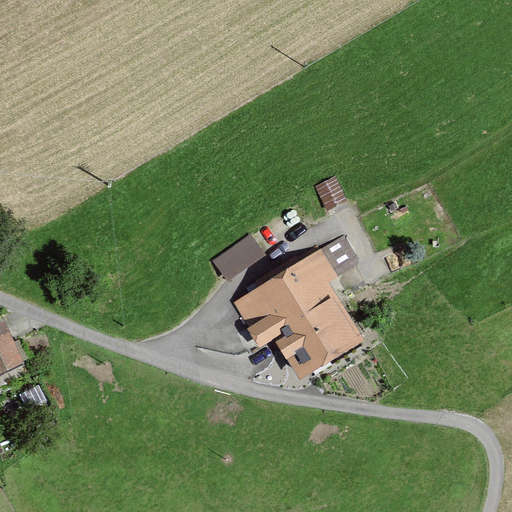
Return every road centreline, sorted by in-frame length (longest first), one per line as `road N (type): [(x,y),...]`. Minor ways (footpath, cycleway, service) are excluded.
road 1 (track): [(174,372),(205,322),(273,260),(511,124)]
road 2 (unclassified): [(487,511),(496,460),(480,429),(174,372)]
road 3 (track): [(174,372),(0,302)]
